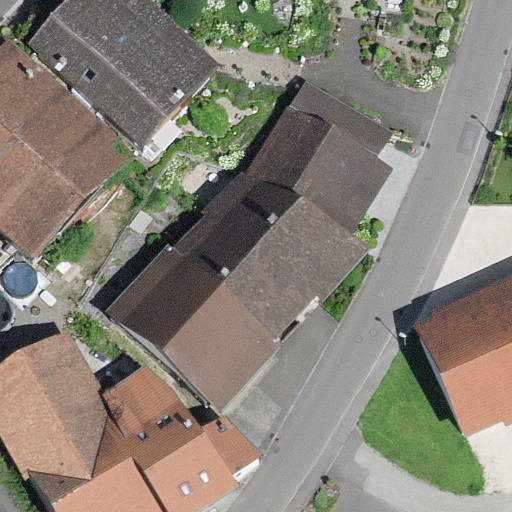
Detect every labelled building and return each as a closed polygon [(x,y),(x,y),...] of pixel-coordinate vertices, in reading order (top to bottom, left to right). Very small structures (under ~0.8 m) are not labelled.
[(218,60),(146,0),(143,0),(136,11),(123,0),(67,0),(28,44),(140,147),(218,60)] [(123,0),(136,11),(143,0),(123,0)] [(0,48),(0,232),(32,263),(134,158),(10,38),(0,48)] [(308,84),(291,112),(379,166),(394,137),(308,84)] [(291,112),(289,111),(248,179),(352,243),(394,175),(379,166),(291,112)] [(373,252),(352,243),(248,179),(171,249),(275,347),(315,302),(325,308),(373,252)] [(283,354),(275,347),(171,249),(108,315),(210,410),(221,421),(283,354)] [(511,284),(413,328),(465,445),(504,428),(506,434),(511,431),(511,284)] [(108,399),(71,336),(0,376),(0,441),(1,440),(29,488),(34,485),(49,511),(167,511),(103,402),(108,399)] [(108,399),(103,402),(167,511),(212,511),(240,495),(234,484),(262,461),(221,421),(210,410),(191,421),(175,398),(149,371),(119,391),(108,399)]
